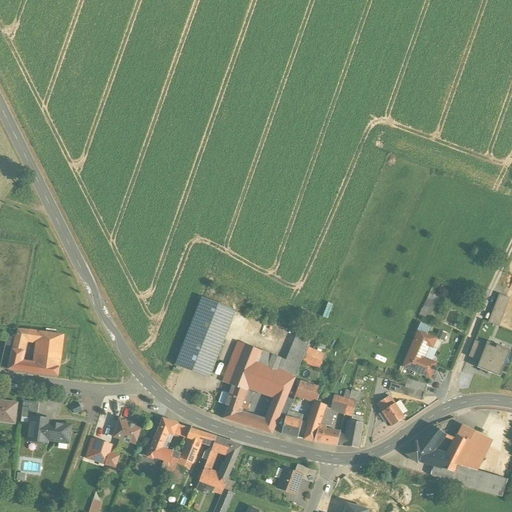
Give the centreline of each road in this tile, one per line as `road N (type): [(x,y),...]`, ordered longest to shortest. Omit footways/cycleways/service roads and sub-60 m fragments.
road 1 (tertiary): [(146,382),(99,311),(0,106)]
road 2 (tertiary): [(331,459),(193,418),(146,382)]
road 3 (tertiary): [(511,403),(467,401),(370,455),(331,459)]
road 4 (track): [(450,407),(454,377),(511,245)]
road 5 (residential): [(146,382),(101,390),(0,377)]
road 6 (track): [(59,511),(101,390)]
